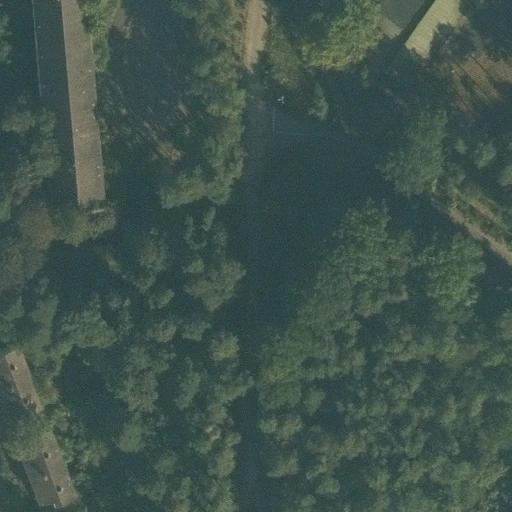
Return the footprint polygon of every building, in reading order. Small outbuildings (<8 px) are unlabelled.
[(84,0),(31,0),(45,158),(48,189),(48,192),(100,188),(84,0)] [(379,0),(378,3),(370,43),(378,53),(384,57),(394,68),(414,72),(435,55),(438,39),(445,28),(449,29),(464,17),(464,15),(474,0),(379,0)] [(45,158),(10,161),(12,192),(48,189),(45,158)] [(127,242),(33,250),(36,277),(130,269),(127,242)] [(16,340),(0,345),(0,382),(28,372),(16,340)] [(28,372),(0,382),(0,396),(6,411),(18,407),(20,412),(40,404),(28,372)] [(49,428),(30,436),(31,440),(18,445),(29,473),(62,460),(49,428)] [(62,460),(29,473),(39,500),(51,495),(53,500),(74,492),(62,460)]
